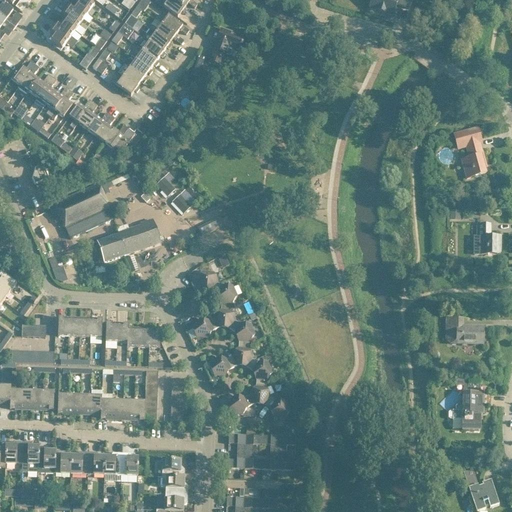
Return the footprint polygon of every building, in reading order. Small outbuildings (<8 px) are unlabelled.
[(101,11),(85,0),(76,0),(79,1),(75,6),(88,16),(92,10),(98,15),(101,11)] [(143,12),(149,4),(144,0),(143,0),(137,8),(142,12),(143,12)] [(186,12),(184,10),(170,0),(166,5),(161,1),(158,5),(178,19),(181,14),(184,15),(186,12)] [(197,6),(191,2),(188,0),(169,0),(170,0),(184,10),(188,5),(195,10),(197,6)] [(402,8),(409,10),(412,0),(404,0),(404,2),(397,0),(372,0),(369,9),(378,12),(378,13),(384,15),(385,14),(393,17),(397,6),(402,8)] [(8,18),(13,12),(0,2),(0,17),(16,29),(18,25),(8,18)] [(88,16),(75,6),(71,11),(69,9),(66,13),(88,29),(90,26),(84,21),(88,16)] [(136,21),(142,12),(137,8),(131,17),(136,21)] [(122,10),(117,17),(122,20),(127,14),(122,10)] [(62,24),(75,33),(81,38),(88,29),(66,13),(63,17),(66,19),(62,24)] [(0,17),(0,29),(3,25),(13,32),(16,29),(0,17)] [(139,23),(136,21),(131,17),(124,26),(132,31),(139,23)] [(189,32),(168,17),(165,22),(159,18),(156,22),(162,26),(176,37),(180,31),(186,36),(189,32)] [(75,33),(62,24),(58,29),(56,27),(53,30),(75,47),(78,43),(71,38),(75,33)] [(134,33),(132,31),(124,26),(118,35),(123,38),(127,42),(134,33)] [(178,38),(176,37),(162,26),(158,31),(153,27),(150,31),(170,45),(173,40),(175,42),(178,38)] [(75,47),(53,30),(50,34),(53,36),(49,41),(55,45),(53,48),(60,53),(66,45),(72,50),(75,47)] [(172,47),(170,45),(150,31),(148,31),(146,35),(146,36),(143,40),(149,44),(163,54),(167,49),(169,50),(172,47)] [(217,44),(214,52),(224,56),(230,58),(233,50),(239,52),(244,40),(222,31),(217,44)] [(107,33),(102,39),(107,43),(112,36),(107,33)] [(116,47),(123,38),(118,35),(111,43),(116,47)] [(126,44),(133,49),(139,42),(132,37),(126,44)] [(95,48),(96,49),(100,52),(107,43),(102,39),(95,48)] [(165,56),(163,54),(149,44),(143,40),(137,49),(142,52),(157,63),(160,58),(163,59),(165,56)] [(111,43),(107,49),(112,53),(116,47),(111,43)] [(94,60),(100,52),(96,49),(90,57),(94,60)] [(105,52),(101,57),(106,60),(110,55),(105,52)] [(159,64),(157,63),(142,52),(139,57),(133,53),(131,57),(136,61),(150,71),(154,66),(156,68),(159,64)] [(214,52),(210,63),(220,67),(224,56),(214,52)] [(199,59),(192,76),(197,78),(204,61),(199,59)] [(99,60),(92,69),(97,73),(104,64),(99,60)] [(152,73),(150,71),(136,61),(132,66),(127,62),(124,66),(130,70),(144,80),(148,75),(150,77),(152,73)] [(20,87),(35,67),(31,64),(25,71),(21,68),(11,81),(20,87)] [(108,67),(104,64),(97,73),(102,76),(108,67)] [(146,82),(144,80),(130,70),(124,66),(118,75),(123,78),(137,89),(141,84),(143,85),(146,82)] [(29,94),(38,81),(34,77),(39,70),(35,67),(20,87),(18,90),(27,96),(28,94),(29,94)] [(37,100),(52,79),(48,76),(43,84),(38,81),(29,94),(37,100)] [(206,91),(209,81),(198,77),(195,87),(206,91)] [(140,90),(137,89),(123,78),(120,83),(114,79),(111,83),(131,98),(135,92),(137,94),(140,90)] [(46,106),(56,93),(51,90),(57,83),(52,79),(37,100),(34,104),(43,111),(46,106)] [(50,119),(70,92),(66,89),(60,97),(56,93),(46,106),(51,110),(46,116),(50,119)] [(64,119),(73,106),(68,103),(74,95),(70,92),(50,119),(54,121),(59,116),(64,119)] [(15,111),(22,100),(16,95),(8,106),(15,111)] [(78,125),(93,105),(89,102),(84,109),(79,106),(69,119),(74,123),(70,128),(74,131),(78,125)] [(87,132),(96,118),(92,115),(97,108),(93,105),(78,125),(87,132)] [(14,114),(5,108),(2,112),(11,118),(14,114)] [(128,110),(125,113),(134,122),(137,118),(128,110)] [(22,121),(14,114),(11,118),(19,124),(22,121)] [(95,138),(111,117),(106,114),(101,122),(96,118),(87,132),(95,138)] [(104,144),(114,131),(109,128),(115,120),(111,117),(95,138),(104,144)] [(31,127),(22,121),(19,124),(28,131),(31,127)] [(35,121),(31,127),(28,131),(37,137),(40,133),(45,126),(39,121),(38,122),(35,121)] [(118,135),(114,131),(104,144),(113,151),(115,148),(119,151),(126,148),(135,135),(124,127),(118,135)] [(457,146),(465,144),(466,147),(469,160),(462,162),(467,180),(486,175),(483,163),(485,162),(480,144),(481,143),(478,130),(454,136),(457,146)] [(48,140),(40,133),(37,137),(46,144),(48,140)] [(64,144),(55,137),(51,143),(60,150),(64,144)] [(72,151),(69,156),(77,162),(83,154),(75,148),(72,151)] [(79,161),(75,166),(80,169),(84,165),(79,161)] [(50,180),(48,175),(48,174),(49,174),(47,170),(46,171),(43,165),(35,169),(32,180),(35,187),(50,180)] [(170,185),(164,179),(157,186),(162,192),(170,185)] [(175,191),(170,185),(162,192),(168,198),(175,191)] [(115,221),(109,208),(100,187),(55,207),(56,209),(50,211),(56,225),(62,222),(70,241),(115,221)] [(145,196),(142,199),(147,204),(150,201),(145,196)] [(186,202),(180,196),(173,203),(178,209),(186,202)] [(184,215),(192,208),(186,202),(178,209),(184,215)] [(450,211),(450,220),(459,220),(459,211),(450,211)] [(476,224),(476,215),(461,215),(461,224),(476,224)] [(129,232),(127,227),(117,231),(119,237),(97,244),(104,265),(161,245),(153,222),(141,226),(141,228),(129,232)] [(201,236),(220,227),(218,222),(198,231),(201,236)] [(474,238),(474,256),(479,256),(500,256),(501,238),(491,238),(491,232),(491,226),(477,226),(477,238),(474,238)] [(59,270),(53,272),(56,281),(64,284),(68,282),(63,268),(59,270)] [(191,285),(195,294),(202,291),(212,291),(217,296),(223,287),(217,283),(213,274),(203,273),(197,281),(191,285)] [(2,274),(0,276),(0,286),(10,294),(17,285),(2,274)] [(294,297),(301,293),(297,284),(289,288),(294,297)] [(10,294),(0,286),(0,300),(4,303),(10,294)] [(233,288),(223,287),(217,296),(221,305),(221,312),(231,312),(231,305),(237,297),(233,288)] [(235,321),(231,312),(221,312),(215,320),(219,329),(229,330),(235,334),(241,326),(235,321)] [(69,338),(69,320),(58,319),(58,338),(69,338)] [(80,339),(80,320),(69,320),(69,338),(80,339)] [(91,339),(91,321),(80,320),(80,339),(91,339)] [(219,329),(215,320),(209,323),(199,322),(193,330),(197,339),(207,340),(213,332),(219,329)] [(102,339),(102,321),(91,321),(91,339),(102,339)] [(463,329),(463,327),(457,327),(457,321),(446,321),(446,341),(452,341),(452,346),(483,346),(483,329),(463,329)] [(116,344),(117,325),(106,325),(105,344),(116,344)] [(128,330),(128,326),(117,325),(116,344),(127,344),(128,330)] [(250,327),(241,326),(235,334),(239,343),(238,350),(248,351),(249,344),(255,336),(250,327)] [(138,349),(139,330),(128,330),(127,344),(127,348),(138,349)] [(149,349),(150,331),(139,330),(138,349),(149,349)] [(161,331),(150,331),(149,349),(160,349),(161,331)] [(8,342),(13,336),(9,334),(5,340),(8,342)] [(252,360),(248,351),(238,350),(233,358),(237,367),(247,368),(252,372),(258,364),(252,360)] [(237,367),(233,358),(226,361),(216,360),(210,368),(215,377),(225,378),(230,370),(237,367)] [(268,365),(258,364),(252,372),(256,381),(256,388),(266,389),(266,382),(272,374),(268,365)] [(11,392),(11,388),(0,387),(0,406),(10,406),(11,392)] [(270,398),(266,389),(256,388),(250,396),(254,405),(264,406),(270,410),(276,402),(270,398)] [(22,392),(11,392),(10,406),(10,410),(21,411),(22,392)] [(32,411),(32,393),(22,392),(21,411),(32,411)] [(43,412),(43,393),(32,393),(32,411),(43,412)] [(54,412),(54,394),(43,393),(43,412),(54,412)] [(450,412),(449,413),(449,419),(450,420),(453,420),(453,421),(463,421),(463,432),(480,432),(480,422),(480,415),(483,415),(483,406),(483,397),(483,395),(468,395),(468,401),(464,401),(456,408),(456,412),(453,412),(450,412)] [(254,405),(250,396),(244,399),(234,398),(228,406),(232,415),(242,416),(248,408),(254,405)] [(68,415),(69,397),(58,397),(58,415),(68,415)] [(79,416),(80,397),(69,397),(68,415),(79,416)] [(90,416),(91,398),(80,397),(79,416),(90,416)] [(101,402),(102,402),(102,398),(91,398),(90,416),(101,416),(101,402)] [(112,421),(112,402),(102,402),(101,402),(101,416),(101,420),(112,421)] [(123,421),(123,403),(112,402),(112,421),(123,421)] [(285,403),(276,402),(270,410),(274,419),(273,428),(283,428),(284,420),(290,412),(285,403)] [(134,422),(134,403),(123,403),(123,421),(134,422)] [(145,415),(145,409),(145,403),(134,403),(134,422),(144,422),(144,421),(145,415)] [(245,454),(246,437),(229,437),(228,445),(237,446),(237,454),(245,454)] [(262,447),(262,438),(246,437),(245,454),(253,454),(253,446),(262,447)] [(278,455),(279,438),(262,438),(262,447),(270,447),(270,455),(278,455)] [(295,439),(279,438),(278,455),(286,455),(286,447),(295,448),(295,439)] [(22,457),(23,444),(14,444),(13,445),(13,448),(6,447),(5,465),(6,465),(16,466),(16,465),(22,465),(22,456),(22,457)] [(39,467),(39,448),(32,448),(32,446),(31,444),(23,444),(22,457),(22,456),(22,465),(21,474),(38,474),(38,471),(38,467),(39,467)] [(55,471),(55,453),(49,453),(49,450),(47,449),(39,448),(39,467),(38,467),(38,471),(54,471),(55,471)] [(71,476),(72,457),(65,457),(65,455),(64,453),(55,453),(55,471),(54,471),(54,475),(71,476)] [(88,476),(88,454),(80,454),(78,455),(78,458),(72,457),(71,476),(88,476)] [(104,477),(105,459),(98,458),(98,456),(97,454),(88,454),(88,476),(104,477)] [(244,471),(245,454),(237,454),(237,462),(228,462),(228,470),(244,471)] [(253,461),(253,454),(245,454),(244,471),(260,471),(260,462),(253,461)] [(121,477),(121,455),(113,455),(112,456),(111,459),(105,459),(104,477),(121,477)] [(130,455),(121,455),(121,477),(138,478),(138,460),(131,459),(131,457),(130,455)] [(278,472),(278,455),(270,455),(270,462),(262,462),(262,472),(278,472)] [(294,473),(295,464),(286,464),(286,455),(278,455),(278,472),(294,473)] [(163,462),(162,479),(184,479),(184,471),(183,470),(180,469),(181,463),(163,462)] [(468,487),(478,484),(473,471),(464,474),(468,487)] [(184,486),(184,479),(162,479),(158,479),(158,483),(158,486),(160,487),(162,489),(166,489),(165,496),(188,496),(188,488),(186,486),(184,486)] [(499,506),(495,494),(491,482),(482,485),(483,486),(479,488),(478,486),(469,489),(476,511),(480,511),(486,510),(485,508),(489,506),(490,509),(499,506)] [(187,504),(188,496),(165,496),(165,511),(164,511),(182,511),(183,506),(186,506),(187,504)] [(243,511),(244,500),(227,499),(226,508),(235,509),(235,511),(243,511)] [(259,501),(244,500),(243,511),(251,511),(251,510),(259,510),(259,501)] [(276,511),(277,511),(277,501),(261,501),(261,511),(268,511),(276,511)] [(55,503),(54,511),(63,511),(64,503),(55,503)]
